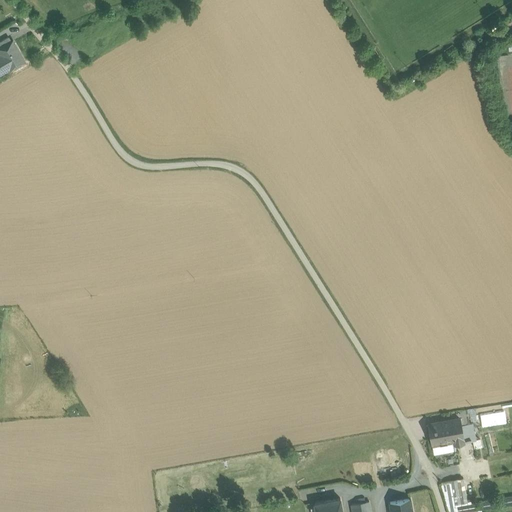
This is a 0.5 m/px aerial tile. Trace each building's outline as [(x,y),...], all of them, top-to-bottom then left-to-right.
[(8,37),(0,41),(0,48),(11,42),(8,37)] [(25,62),(13,41),(11,42),(0,48),(0,52),(3,57),(0,58),(0,74),(9,69),(11,70),(25,62)] [(474,408),(467,409),(468,418),(476,416),(474,408)] [(459,418),(461,426),(469,424),(468,418),(467,409),(449,413),(450,419),(459,418)] [(450,419),(428,424),(434,453),(455,448),(454,444),(464,442),(461,426),(459,418),(450,419)] [(469,424),(461,426),(464,442),(474,440),(476,440),(472,424),(469,424)] [(451,481),(454,505),(468,503),(467,499),(469,498),(465,478),(451,481)] [(342,511),(340,498),(314,503),(315,511),(342,511)] [(412,511),(410,498),(388,502),(389,511),(412,511)] [(371,511),(369,501),(352,504),(353,511),(371,511)]
